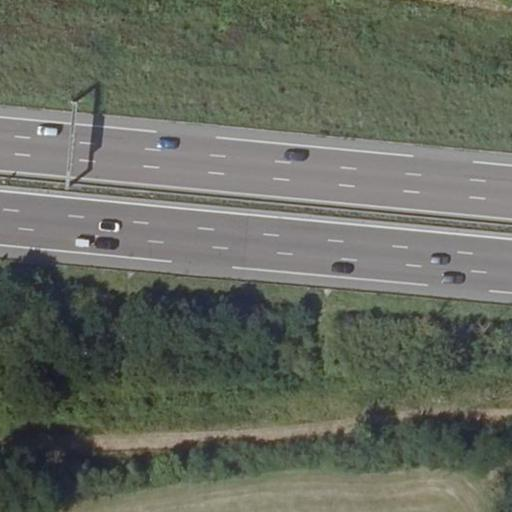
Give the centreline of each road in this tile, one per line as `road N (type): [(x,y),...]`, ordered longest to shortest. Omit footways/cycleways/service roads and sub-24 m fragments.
road 1 (motorway): [(0,222),(511,270)]
road 2 (motorway): [(511,192),(0,144)]
